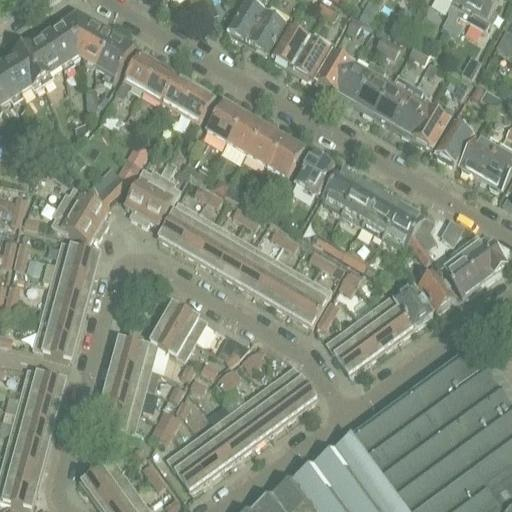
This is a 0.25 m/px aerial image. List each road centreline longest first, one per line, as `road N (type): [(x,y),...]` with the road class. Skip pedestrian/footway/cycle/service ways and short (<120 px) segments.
road 1 (residential): [(347,415),(309,357),(143,264),(124,264),(113,279),(56,498),(66,511)]
road 2 (residential): [(511,240),(103,0)]
road 3 (residential): [(347,415),(483,322)]
road 4 (residential): [(220,511),(347,415)]
